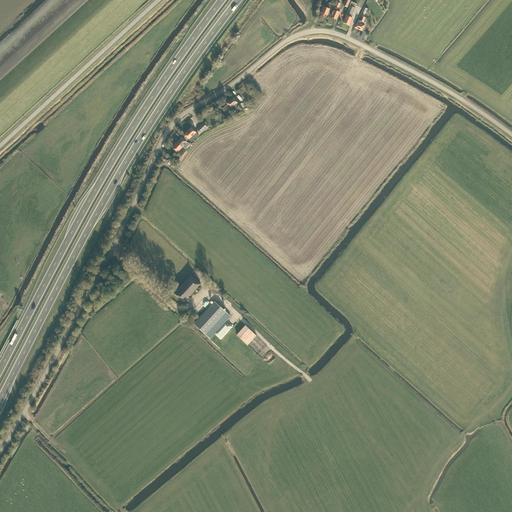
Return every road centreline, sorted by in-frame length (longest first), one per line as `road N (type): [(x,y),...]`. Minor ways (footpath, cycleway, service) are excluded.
road 1 (tertiary): [(0,453),(170,126),(279,45),(312,31),(346,37),(511,134)]
road 2 (trunk): [(0,399),(132,151),(238,0)]
road 3 (trunk): [(221,0),(128,131),(0,369)]
road 4 (unclassified): [(0,145),(159,0)]
